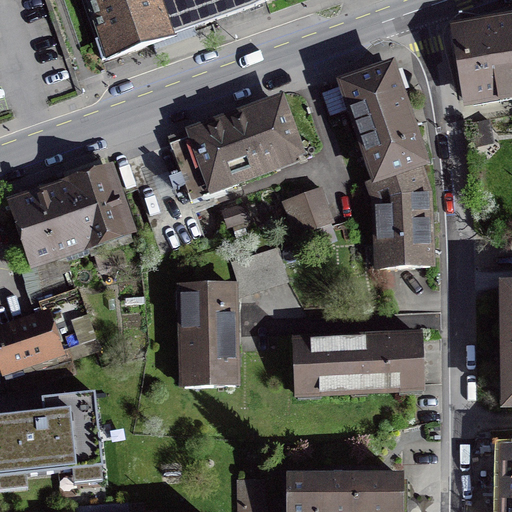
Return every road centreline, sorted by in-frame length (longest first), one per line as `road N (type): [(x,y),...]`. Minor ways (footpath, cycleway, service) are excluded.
road 1 (residential): [(465,511),(457,195),(442,87),(415,11)]
road 2 (tertiary): [(50,144),(415,11)]
road 3 (residential): [(50,144),(5,0)]
